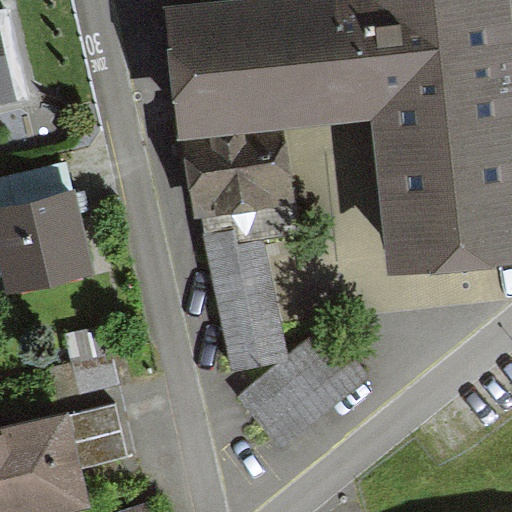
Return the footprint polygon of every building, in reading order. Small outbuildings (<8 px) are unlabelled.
[(511,31),(509,0),(239,0),(168,6),(179,141),(185,140),(286,128),(376,121),(390,276),(511,263),(511,31)] [(0,39),(0,101),(14,98),(0,39)] [(299,233),(286,128),(185,140),(193,217),(204,216),(205,234),(239,229),(240,242),(265,239),(299,233)] [(75,190),(0,205),(0,271),(5,295),(93,276),(75,190)] [(239,229),(205,234),(232,369),(291,361),(265,239),(240,242),(239,229)] [(291,361),(242,398),(278,448),(369,374),(330,326),(291,361)] [(104,404),(0,429),(0,511),(41,511),(81,502),(73,473),(118,462),(104,404)]
